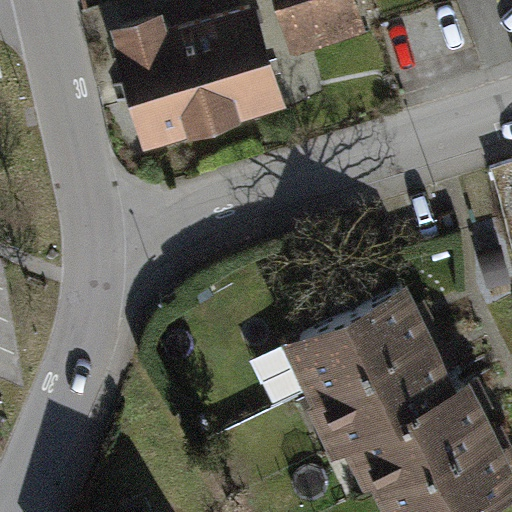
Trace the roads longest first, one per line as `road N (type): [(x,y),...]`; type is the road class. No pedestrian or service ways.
road 1 (residential): [(95,264),(216,207),(511,103)]
road 2 (residential): [(95,264),(46,0)]
road 3 (residential): [(18,511),(82,340),(95,264)]
